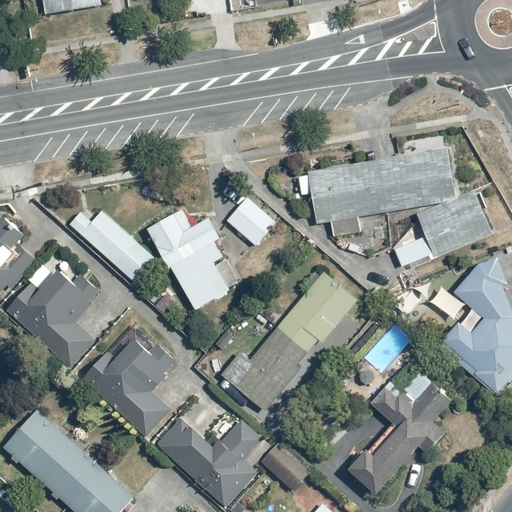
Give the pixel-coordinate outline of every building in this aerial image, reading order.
[(42,0),(46,17),(103,7),(101,0),(42,0)] [(452,196),(444,150),(298,174),(301,195),(311,193),(316,223),(332,221),(334,237),(339,236),(339,241),(355,238),(354,233),(360,232),(358,215),(442,201),(441,198),(452,196)] [(241,206),(228,220),(255,244),(275,222),(249,198),(248,200),(242,195),(236,201),(241,206)] [(433,257),(479,238),(463,197),(418,215),(425,234),(393,247),(402,267),(411,263),(413,269),(434,260),(433,257)] [(169,269),(172,267),(197,307),(228,288),(212,262),(222,256),(214,242),(220,238),(208,218),(192,228),(181,208),(147,228),(169,269)] [(82,212),(71,225),(136,284),(158,260),(103,210),(92,221),(82,212)] [(0,294),(11,282),(16,287),(37,261),(20,247),(28,238),(0,213),(0,294)] [(473,333),(460,322),(441,345),(496,394),(498,391),(500,393),(511,379),(511,303),(511,302),(511,301),(511,294),(510,290),(507,292),(506,287),(510,285),(500,256),(482,263),(456,291),(487,317),(473,333)] [(30,280),(5,311),(72,366),(95,338),(76,323),(93,304),(90,302),(105,284),(89,271),(75,286),(57,271),(42,290),(30,280)] [(322,344),(356,298),(321,272),(314,281),(310,278),(302,289),(306,292),(279,327),(277,326),(250,362),(239,354),(222,376),(267,410),(311,353),(309,352),(318,341),(322,344)] [(399,289),(384,304),(391,312),(397,306),(403,312),(398,317),(402,320),(425,298),(414,287),(405,295),(399,289)] [(110,349),(84,378),(148,435),(172,409),(151,391),(177,361),(160,347),(151,358),(131,340),(117,356),(110,349)] [(376,495),(418,446),(425,452),(446,429),(435,420),(451,402),(430,383),(413,403),(388,381),(369,402),(401,429),(377,454),(372,449),(369,453),(365,450),(347,470),(376,495)] [(120,511),(135,496),(38,408),(3,446),(13,455),(11,457),(18,464),(21,461),(53,491),(51,494),(58,501),(61,498),(76,511),(120,511)] [(252,466),(271,445),(241,420),(222,441),(213,433),(206,441),(181,418),(168,432),(165,428),(149,445),(169,464),(173,460),(223,507),(257,471),(252,466)] [(281,442),(262,463),(291,489),(307,472),(286,453),(290,449),(281,442)] [(333,511),(323,503),(314,511),(333,511)]
